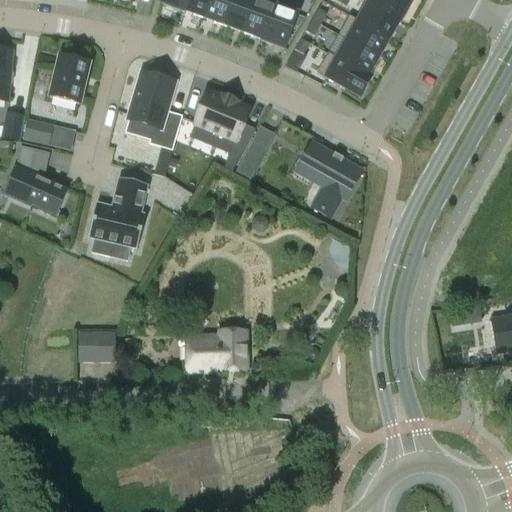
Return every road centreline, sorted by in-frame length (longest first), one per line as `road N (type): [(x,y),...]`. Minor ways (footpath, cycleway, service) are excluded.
road 1 (tertiary): [(511,31),(409,214),(387,273),(377,350),(397,467)]
road 2 (tertiary): [(432,461),(405,389),(398,311),(426,220),(511,69)]
road 3 (unclassified): [(0,402),(277,390)]
road 4 (residential): [(117,40),(274,92),(370,139)]
road 5 (residential): [(452,0),(370,139)]
road 6 (residential): [(83,179),(117,40)]
